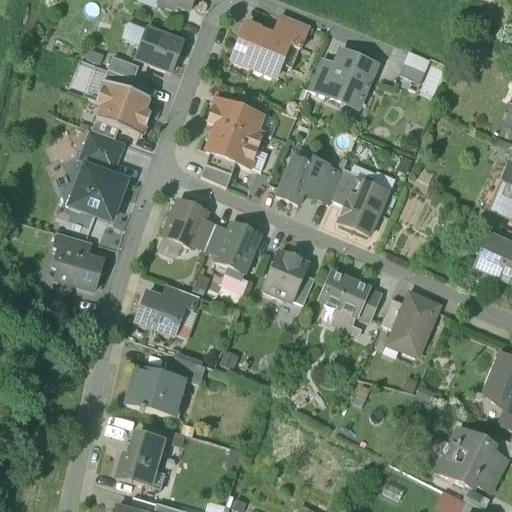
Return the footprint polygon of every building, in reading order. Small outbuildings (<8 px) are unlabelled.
[(159,0),(157,8),(171,13),(173,9),(188,15),(193,0),(159,0)] [(308,31),(280,19),(271,41),(270,43),(298,54),(308,31)] [(271,41),(257,36),(258,34),(244,28),(230,65),(251,74),(256,61),(290,74),(298,54),(270,43),(271,41)] [(181,48),(146,34),(135,63),(169,77),(181,48)] [(373,71),(340,57),(331,77),(322,99),(324,100),(355,113),(373,71)] [(397,80),(419,90),(429,68),(407,58),(397,80)] [(137,72),(111,62),(106,75),(132,85),(137,72)] [(331,77),(317,71),(306,95),(323,102),(324,100),(322,99),(331,77)] [(132,85),(106,75),(102,86),(128,96),(132,85)] [(128,96),(102,86),(95,104),(148,124),(150,119),(143,117),(148,106),(148,104),(128,96)] [(242,101),(237,114),(261,123),(266,110),(242,101)] [(148,124),(95,104),(94,107),(100,110),(94,125),(118,134),(141,142),(148,124)] [(235,168),(248,173),(255,155),(261,139),(256,136),(261,123),(237,114),(214,105),(204,128),(214,132),(204,157),(209,159),(235,168)] [(94,125),(90,136),(113,145),(118,134),(94,125)] [(113,145),(90,136),(80,164),(111,176),(121,150),(112,147),(113,145)] [(255,155),(248,173),(259,178),(266,159),(255,155)] [(231,180),(235,168),(209,159),(205,170),(231,180)] [(329,170),(310,162),(307,169),(291,162),(275,201),(296,210),(305,189),(317,194),(326,172),(328,173),(329,170)] [(226,193),(231,180),(205,170),(200,183),(226,193)] [(511,172),(509,171),(508,171),(499,192),(507,195),(497,219),(511,225),(511,172)] [(123,187),(84,172),(69,210),(109,225),(123,187)] [(328,173),(326,172),(317,194),(313,204),(327,210),(329,205),(341,178),(328,173)] [(341,178),(329,205),(344,211),(357,180),(342,174),(341,178)] [(371,186),(357,180),(344,211),(337,228),(367,241),(385,199),(369,192),(371,186)] [(205,217),(177,205),(162,242),(189,254),(205,217)] [(87,241),(100,245),(106,228),(93,223),(87,241)] [(258,240),(230,228),(227,236),(216,261),(214,266),(227,272),(225,277),(239,283),(258,240)] [(227,236),(214,230),(203,256),(216,261),(227,236)] [(511,238),(505,235),(500,248),(511,253),(511,238)] [(90,248),(56,238),(51,254),(56,255),(85,264),(86,262),(90,248)] [(511,253),(500,248),(484,241),(470,273),(511,291),(511,253)] [(85,264),(56,255),(51,272),(57,274),(54,285),(92,296),(101,267),(86,262),(85,264)] [(298,264),(286,259),(285,260),(277,257),(260,295),(290,307),(291,306),(302,280),(306,269),(298,265),(298,264)] [(366,294),(330,279),(318,305),(355,321),(355,320),(366,295),(366,294)] [(313,284),(302,280),(291,306),(302,310),(313,284)] [(164,290),(159,304),(183,312),(193,315),(198,301),(164,290)] [(366,295),(355,320),(367,326),(378,300),(366,295)] [(134,328),(173,341),(183,312),(159,304),(144,299),(134,328)] [(437,312),(407,299),(392,335),(388,344),(400,349),(397,355),(416,363),(437,312)] [(390,304),(379,330),(392,335),(402,310),(390,304)] [(511,365),(496,358),(479,398),(505,409),(496,431),(511,437),(511,365)] [(203,371),(173,360),(167,379),(183,384),(182,385),(198,389),(203,371)] [(167,379),(136,370),(125,409),(172,422),(182,385),(183,384),(167,379)] [(172,435),(146,428),(143,440),(162,445),(161,446),(168,448),(172,435)] [(503,465),(482,455),(484,449),(456,435),(449,450),(451,451),(449,458),(496,480),(503,465)] [(136,438),(130,460),(122,458),(116,481),(142,488),(146,473),(153,475),(161,446),(162,445),(143,440),(136,438)] [(511,457),(511,450),(493,441),(488,451),(510,462),(511,457)] [(488,497),(496,480),(449,458),(445,465),(442,463),(435,477),(462,492),(466,487),(488,497)] [(484,511),(488,505),(467,494),(461,505),(465,507),(474,511),(484,511)]
